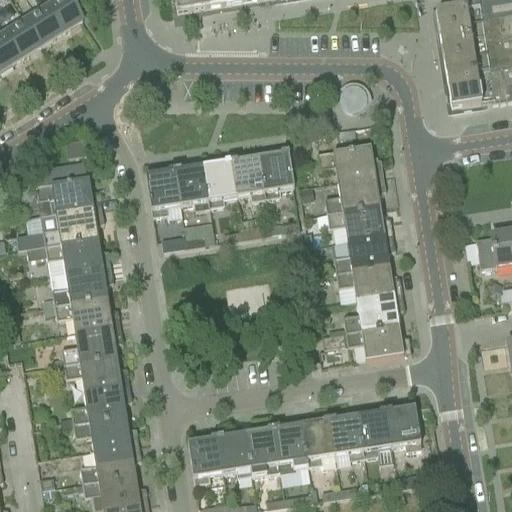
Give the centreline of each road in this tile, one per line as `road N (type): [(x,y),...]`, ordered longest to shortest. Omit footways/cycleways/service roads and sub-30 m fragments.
road 1 (tertiary): [(415,155),(398,86),(372,71),(136,61)]
road 2 (unclassified): [(164,401),(128,184),(88,105)]
road 3 (unclassified): [(164,401),(441,370)]
road 4 (tertiary): [(441,370),(415,155)]
road 5 (tertiary): [(465,511),(441,370)]
road 6 (unclassified): [(9,383),(26,511)]
